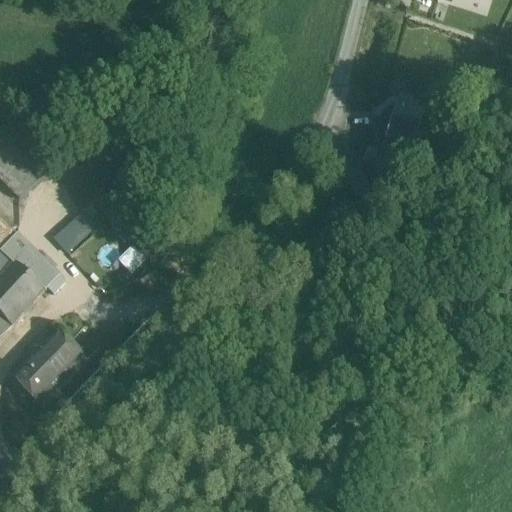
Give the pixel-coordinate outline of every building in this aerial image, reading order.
[(398,100),(393,117),(391,117),(388,127),(390,127),(379,162),(410,172),(414,159),(416,160),(422,140),(418,138),(425,113),(416,110),(418,106),(398,100)] [(0,132),(0,131),(0,179),(19,199),(43,175),(0,132)] [(371,190),(358,167),(344,175),(356,196),(371,190)] [(67,254),(108,218),(90,197),(47,232),(67,254)] [(121,206),(108,218),(124,235),(136,222),(121,206)] [(0,222),(0,340),(24,315),(23,315),(58,278),(0,222)] [(119,259),(132,273),(146,260),(133,246),(119,259)] [(85,358),(57,329),(39,347),(67,376),(85,358)] [(39,347),(10,375),(38,404),(67,376),(39,347)]
